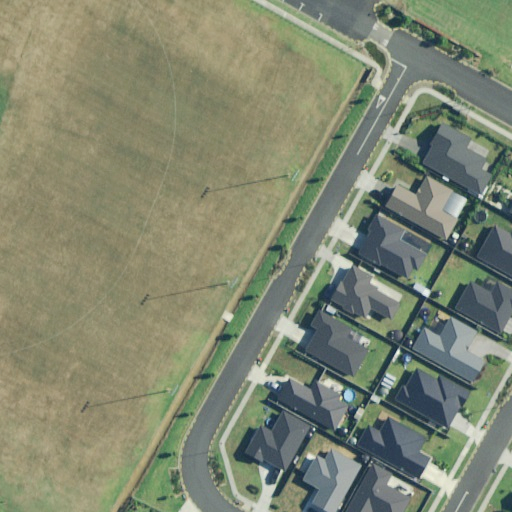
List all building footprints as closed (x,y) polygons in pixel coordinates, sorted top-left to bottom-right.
[(471,139),(443,123),(431,144),(433,145),(429,152),(423,163),(482,195),(494,174),(483,168),(488,160),(466,148),(471,139)] [(392,195),(386,207),(447,240),(458,218),(443,210),(453,191),(426,177),(416,194),(398,184),(392,195)] [(405,228),(377,213),(368,229),(372,231),(365,243),(359,254),(381,265),(381,264),(408,278),(413,268),(418,271),(427,255),(398,240),(405,228)] [(511,235),(511,237),(494,227),(483,246),(485,247),(480,255),(511,273),(511,235)] [(374,276),(352,264),(348,272),(343,281),(341,280),(330,299),(344,307),(342,309),(354,315),(356,312),(365,318),(372,307),(391,318),(400,303),(377,290),(378,287),(370,283),(374,276)] [(511,288),(498,281),(491,292),(471,279),(456,308),(501,333),(507,324),(511,316),(511,288)] [(352,328),(319,310),(311,326),(317,329),(310,341),(305,351),(353,377),(369,349),(347,337),(352,328)] [(478,330),(451,316),(440,335),(425,326),(412,349),(473,382),(485,361),(471,353),(467,351),(478,330)] [(463,406),(471,392),(439,374),(436,378),(417,367),(406,386),(404,384),(395,399),(448,429),(454,419),(462,406),(463,406)] [(311,389),(289,377),(283,387),(277,398),(334,431),(349,405),(339,399),(342,395),(316,380),(311,389)] [(245,452),(262,462),(263,459),(272,464),(285,471),(311,425),(283,410),(272,430),(261,424),(245,452)] [(357,445),(419,479),(425,469),(431,458),(419,451),(427,437),(388,416),(380,431),(369,424),(357,445)] [(325,511),(337,511),(364,465),(332,448),(325,460),(317,456),(303,480),(320,489),(311,504),(324,511),(325,511)] [(374,463),(346,511),(403,511),(412,497),(387,484),(393,474),(374,463)]
